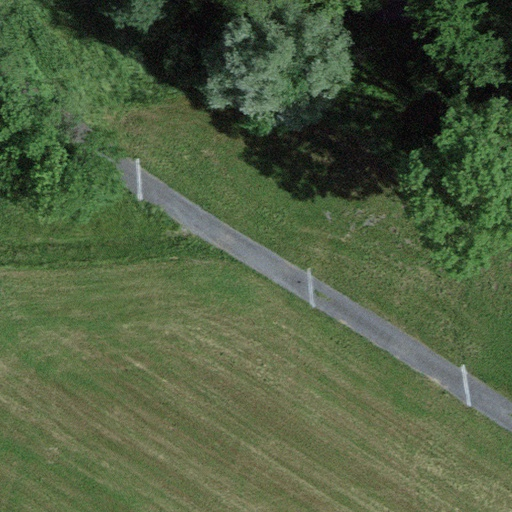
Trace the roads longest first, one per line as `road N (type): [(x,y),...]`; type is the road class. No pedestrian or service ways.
road 1 (track): [(511,415),(132,179),(0,74)]
road 2 (track): [(229,240),(0,254)]
